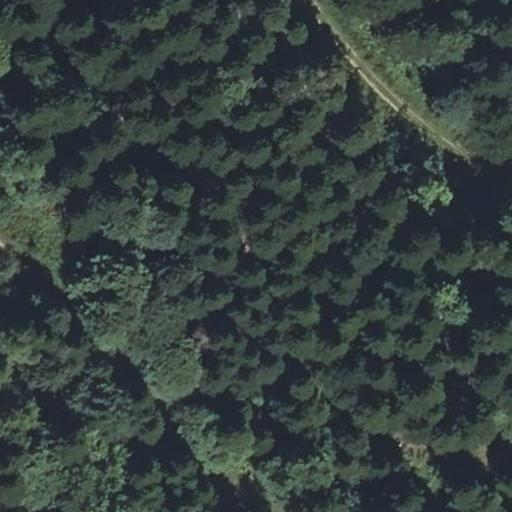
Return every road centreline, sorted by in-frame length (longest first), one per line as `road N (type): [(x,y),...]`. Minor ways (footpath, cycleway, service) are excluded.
road 1 (track): [(0,246),(133,379),(247,511)]
road 2 (track): [(511,199),(301,0)]
